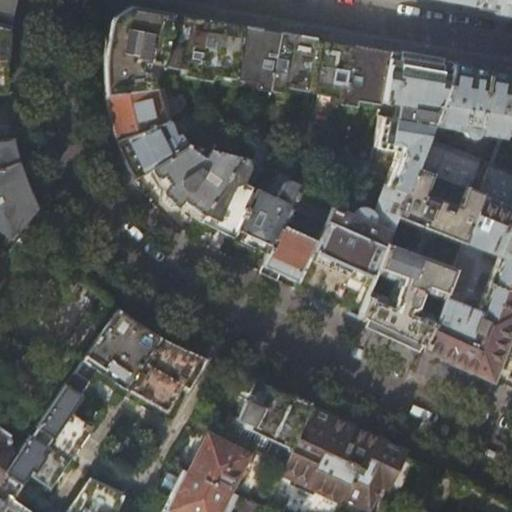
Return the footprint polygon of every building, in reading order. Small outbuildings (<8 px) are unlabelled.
[(0,0),(0,22),(6,24),(7,17),(10,0),(0,0)] [(511,0),(476,0),(474,6),(509,12),(511,12),(511,0)] [(149,64),(161,66),(171,14),(150,10),(130,7),(109,20),(107,27),(104,42),(103,56),(103,74),(104,96),(152,88),(151,77),(148,71),(139,70),(141,61),(138,56),(146,57),(149,64)] [(194,18),(171,14),(161,66),(184,69),(183,75),(196,78),(207,20),(194,18)] [(220,22),(207,20),(196,78),(209,80),(211,74),(233,78),(244,26),(220,22)] [(267,30),(244,26),(233,78),(256,82),(255,88),(269,91),(280,33),(267,30)] [(291,34),(280,33),(269,91),(280,93),(281,87),(306,91),(316,39),(291,34)] [(340,43),(316,39),(306,91),(329,95),(328,101),(342,104),(352,45),(340,43)] [(364,47),(352,45),(342,104),(354,106),(355,100),(379,104),(379,101),(389,51),(364,47)] [(421,57),(389,51),(379,101),(394,103),(391,118),(378,116),(369,163),(353,161),(347,174),(385,186),(404,192),(413,168),(424,138),(428,126),(452,62),(421,57)] [(511,72),(481,67),(452,62),(428,126),(462,132),(462,134),(462,135),(463,136),(463,137),(464,138),(467,139),(469,140),(472,139),(474,138),(475,135),(475,134),(501,139),(505,129),(511,107),(511,72)] [(152,88),(104,96),(109,121),(110,126),(115,141),(165,122),(157,87),(152,88)] [(165,122),(115,141),(125,162),(127,167),(134,178),(149,169),(183,147),(186,144),(186,143),(178,134),(174,136),(168,121),(165,122)] [(424,138),(413,168),(431,175),(467,190),(468,190),(481,161),(424,138)] [(0,167),(16,162),(10,141),(0,141),(0,167)] [(239,157),(186,144),(183,147),(149,169),(162,193),(160,195),(159,203),(165,210),(173,210),(174,209),(199,221),(221,190),(239,157)] [(246,159),(239,157),(221,190),(199,221),(201,222),(201,223),(206,226),(211,229),(211,227),(232,237),(254,190),(241,183),(248,168),(246,159)] [(21,178),(16,162),(0,167),(0,251),(9,240),(35,209),(31,201),(25,188),(21,178)] [(431,175),(413,168),(404,192),(395,216),(461,242),(461,241),(480,197),(481,195),(468,190),(467,190),(457,213),(421,200),(431,175)] [(481,195),(480,197),(511,209),(511,177),(490,169),(481,195)] [(273,199),(254,190),(232,237),(260,250),(267,254),(298,186),(287,181),(280,183),(273,199)] [(298,185),(298,186),(267,254),(258,272),(267,276),(275,280),(277,273),(297,282),(316,241),(302,235),(305,230),(311,233),(319,219),(306,213),(299,226),(293,224),(299,211),(298,209),(297,207),(306,188),(298,185)] [(395,216),(404,192),(385,186),(374,214),(369,216),(367,213),(364,211),(362,210),(358,209),(355,210),(353,211),(350,213),(348,216),(331,209),(316,241),(297,282),(294,289),(325,304),(357,319),(367,292),(374,273),(385,243),(395,216)] [(511,323),(511,209),(480,197),(461,241),(484,250),(481,258),(494,264),(489,277),(481,274),(476,287),(483,290),(478,304),(465,299),(462,306),(440,297),(440,298),(433,316),(419,348),(466,370),(489,382),(511,323)] [(385,243),(374,273),(393,280),(386,298),(367,292),(357,319),(388,334),(419,348),(433,316),(417,310),(415,306),(420,294),(424,292),(440,298),(440,297),(451,268),(385,243)] [(116,308),(63,384),(78,394),(100,409),(110,407),(124,387),(158,336),(136,322),(127,316),(116,308)] [(176,345),(158,336),(124,387),(164,410),(179,384),(187,388),(204,358),(189,351),(176,345)] [(67,410),(78,394),(63,384),(33,427),(16,451),(3,470),(18,480),(24,471),(46,486),(89,425),(67,410)] [(291,450),(310,406),(282,393),(266,386),(256,405),(245,399),(237,417),(248,423),(245,428),(291,450)] [(390,489),(407,451),(374,436),(310,406),(291,450),(284,466),(283,469),(308,481),(306,485),(341,502),(344,497),(371,510),(382,485),(390,489)] [(205,435),(188,471),(226,491),(243,455),(205,435)] [(0,475),(3,470),(16,451),(0,439),(0,475)] [(18,480),(3,470),(0,475),(0,511),(28,511),(10,499),(21,483),(18,480)] [(181,511),(215,511),(226,491),(188,471),(170,506),(181,511)] [(88,479),(64,511),(112,511),(121,495),(88,479)]
